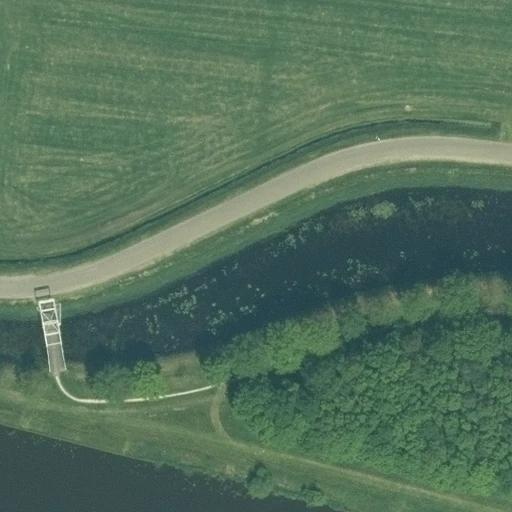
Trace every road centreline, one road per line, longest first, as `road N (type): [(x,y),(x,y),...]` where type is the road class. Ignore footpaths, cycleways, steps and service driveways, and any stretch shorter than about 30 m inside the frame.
road 1 (unclassified): [(511,155),(424,149),(342,163),(110,270),(0,290)]
road 2 (track): [(460,511),(75,418)]
